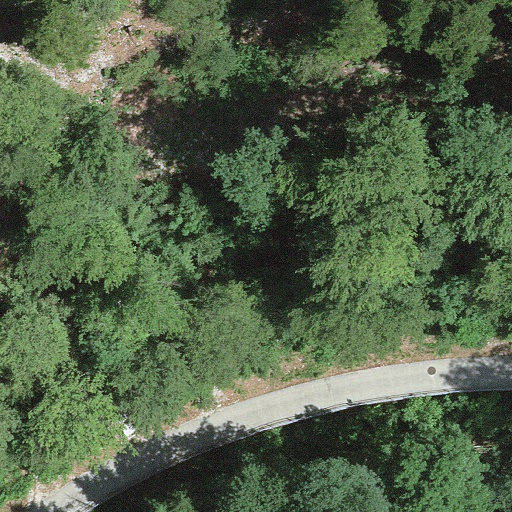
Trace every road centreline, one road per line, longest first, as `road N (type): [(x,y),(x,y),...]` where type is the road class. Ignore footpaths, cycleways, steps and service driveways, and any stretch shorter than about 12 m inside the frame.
road 1 (track): [(52,511),(156,454),(353,385),(511,377)]
road 2 (track): [(170,135),(335,110),(511,127)]
